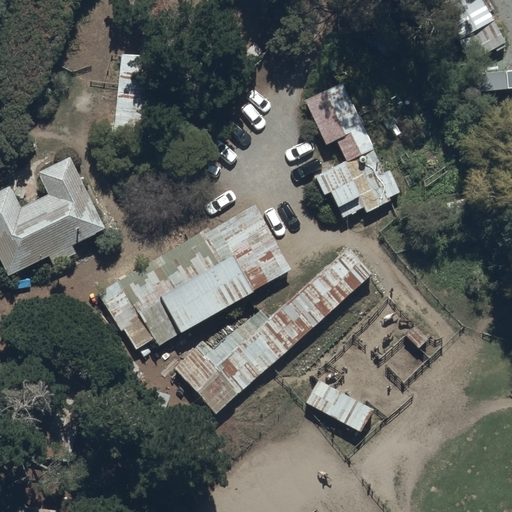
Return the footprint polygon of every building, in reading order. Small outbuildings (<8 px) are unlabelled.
[(503,45),(479,0),(445,0),(437,4),(468,63),(503,45)] [(146,59),(118,58),(114,114),(143,115),(146,59)] [(371,154),(339,86),(302,103),(324,149),(335,144),(346,165),(313,181),(321,199),(328,196),(339,220),(361,210),(364,215),(389,203),(388,201),(397,197),(376,152),(371,154)] [(101,231),(67,162),(37,177),(46,197),(19,210),(9,190),(0,193),(0,268),(5,279),(47,259),(50,266),(73,256),(69,247),(101,231)] [(200,235),(96,294),(117,331),(140,318),(157,348),(289,273),(252,208),(201,237),(200,235)] [(171,369),(214,416),(370,278),(346,251),(266,322),(257,312),(211,353),(202,342),(171,369)] [(371,413),(316,383),(304,405),(359,435),(371,413)]
